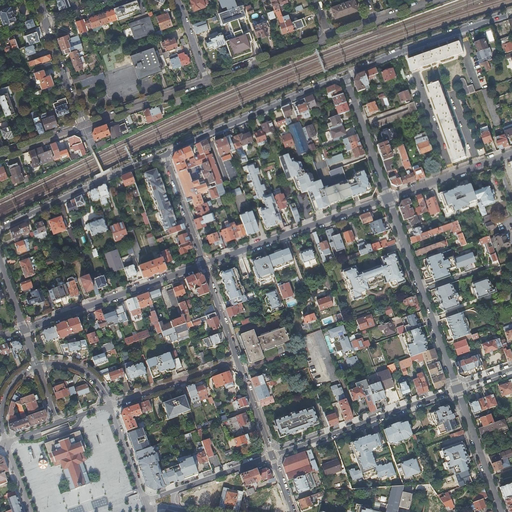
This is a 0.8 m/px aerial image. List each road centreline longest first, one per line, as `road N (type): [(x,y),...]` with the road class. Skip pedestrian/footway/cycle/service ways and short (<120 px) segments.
road 1 (residential): [(388,197),(456,388)]
road 2 (residential): [(344,76),(163,154)]
road 3 (residential): [(204,264),(388,197)]
road 4 (residential): [(456,388),(272,454)]
road 5 (residential): [(24,329),(204,264)]
road 6 (residential): [(511,14),(344,76)]
road 7 (residential): [(237,361),(110,404)]
road 8 (residential): [(82,125),(207,79)]
road 9 (residential): [(456,388),(501,511)]
road 10 (residential): [(388,197),(511,153)]
road 11 (residential): [(344,76),(388,197)]
road 12 (residential): [(207,79),(328,36)]
